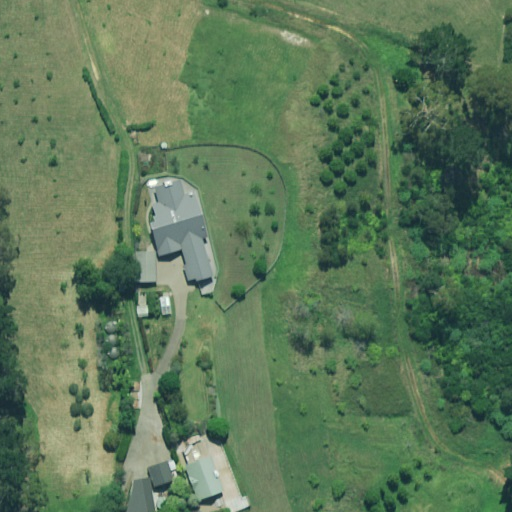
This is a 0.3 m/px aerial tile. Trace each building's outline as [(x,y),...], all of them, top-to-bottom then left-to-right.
[(182,199),(177,180),(152,186),(157,205),(146,208),(158,255),(180,249),(189,283),(210,277),(201,239),(205,238),(194,196),(182,199)] [(152,283),(154,253),(134,252),(133,283),(152,283)] [(171,313),(168,297),(158,299),(161,315),(171,313)] [(221,491),(207,455),(183,464),(197,500),(221,491)] [(173,481),(167,461),(147,467),(153,487),(173,481)]
